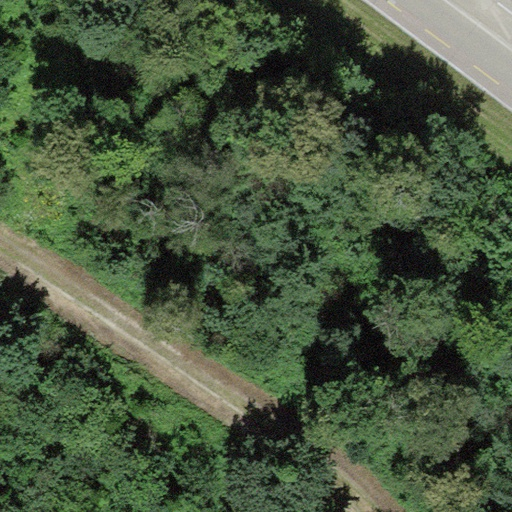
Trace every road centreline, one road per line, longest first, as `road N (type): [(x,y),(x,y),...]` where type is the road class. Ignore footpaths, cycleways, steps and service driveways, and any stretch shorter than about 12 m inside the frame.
road 1 (track): [(0,249),(144,337),(362,511)]
road 2 (primary): [(399,0),(511,82)]
